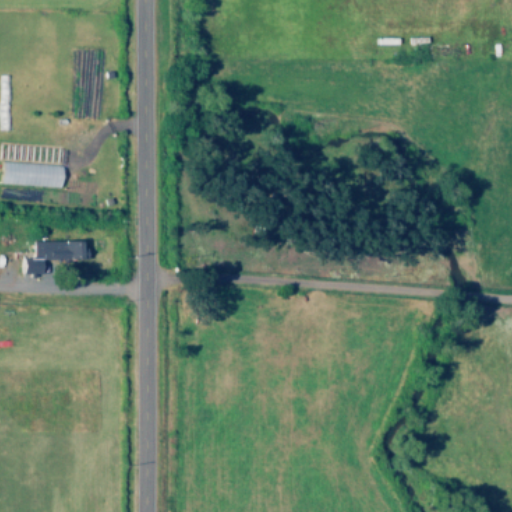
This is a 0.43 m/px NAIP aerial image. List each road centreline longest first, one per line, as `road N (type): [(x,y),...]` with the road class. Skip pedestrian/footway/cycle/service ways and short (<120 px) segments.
road 1 (tertiary): [(142,511),(142,0)]
road 2 (residential): [(142,276),(511,299)]
